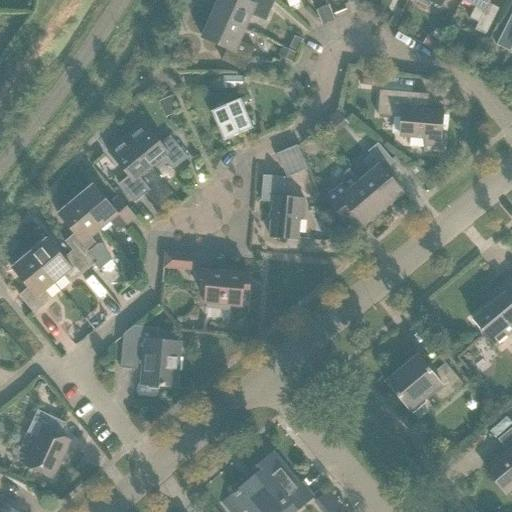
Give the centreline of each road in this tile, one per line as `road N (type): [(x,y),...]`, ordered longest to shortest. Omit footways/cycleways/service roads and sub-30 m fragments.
road 1 (residential): [(70,369),(143,303),(154,238),(236,248),(244,156),(320,112),(330,52),(357,39),(403,56),(482,96),(511,132)]
road 2 (unclassified): [(268,380),(511,168)]
road 3 (residential): [(0,163),(117,0)]
road 4 (residential): [(268,380),(382,511)]
road 5 (unclassified): [(156,470),(268,380)]
road 6 (residential): [(156,470),(70,369)]
